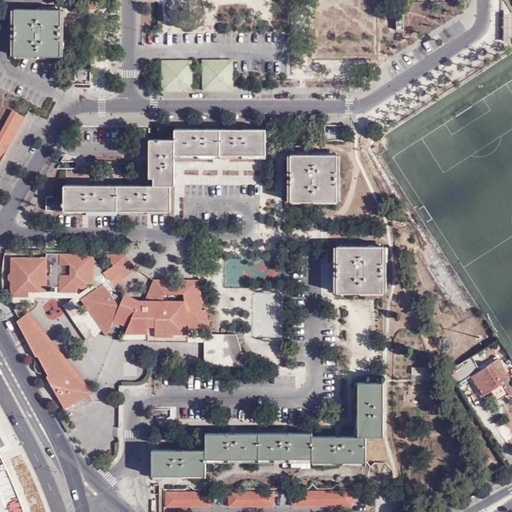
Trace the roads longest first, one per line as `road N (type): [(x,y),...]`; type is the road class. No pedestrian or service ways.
road 1 (residential): [(311,266),(310,398),(130,399),(126,464),(95,492)]
road 2 (residential): [(131,105),(363,105),(475,34),(483,0)]
road 3 (residential): [(0,232),(251,236)]
road 4 (residential): [(0,231),(72,107),(131,105)]
road 5 (tertiary): [(66,464),(0,335)]
road 6 (tertiary): [(0,390),(56,511)]
road 7 (tertiary): [(0,358),(52,455),(66,464)]
